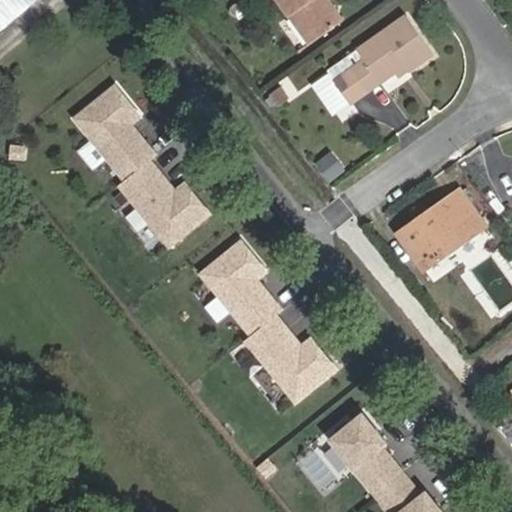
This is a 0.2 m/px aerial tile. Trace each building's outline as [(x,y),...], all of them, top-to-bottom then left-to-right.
[(0,0),(0,30),(35,0),(0,0)] [(279,0),(311,43),(342,20),(326,0),(279,0)] [(407,17),(358,52),(366,63),(336,84),(352,105),(397,73),(405,67),(408,71),(409,73),(434,55),(407,17)] [(397,73),(400,77),(408,71),(405,67),(397,73)] [(173,246),(218,213),(189,175),(179,183),(158,155),(161,152),(137,120),(146,113),(121,79),(74,114),(173,246)] [(336,84),(320,95),(336,117),(352,105),(336,84)] [(290,99),(281,87),(270,95),(279,108),(290,99)] [(425,271),(487,225),(461,189),(431,211),(435,218),(419,230),(414,223),(399,233),(425,271)] [(301,401),(344,367),(316,331),(308,337),(261,277),(273,268),(246,234),(199,271),(301,401)] [(392,511),(451,511),(365,410),(331,439),(392,511)]
